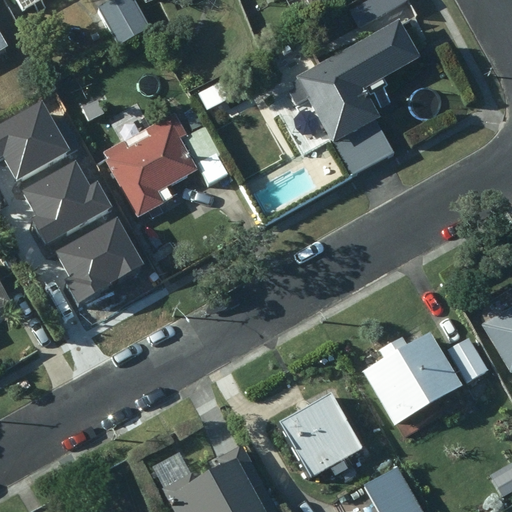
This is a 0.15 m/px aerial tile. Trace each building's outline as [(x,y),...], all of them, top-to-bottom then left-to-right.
[(18,0),(24,11),(43,0),(18,0)] [(151,30),(133,0),(112,0),(96,10),(118,48),(151,30)] [(331,0),(292,0),(302,17),(331,0)] [(423,59),(401,23),(297,79),(299,82),(293,84),(295,90),(288,94),(295,107),(308,100),(333,146),(382,119),(366,90),(423,59)] [(95,95),(79,103),(89,122),(105,114),(95,95)] [(188,137),(175,115),(104,153),(108,161),(105,163),(137,221),(167,205),(160,193),(199,172),(197,169),(220,156),(205,128),(188,137)] [(41,215),(8,234),(41,293),(75,274),(67,259),(108,236),(69,167),(27,191),(41,215)] [(0,311),(12,306),(0,283),(0,311)] [(511,308),(483,326),(511,374),(511,308)] [(364,374),(396,427),(464,389),(462,386),(489,371),(470,339),(443,354),(431,335),(408,348),(403,339),(379,352),(385,362),(364,374)] [(364,451),(333,396),(281,424),(314,480),(331,470),(336,478),(347,472),(342,463),(364,451)] [(277,511),(243,448),(215,463),(220,471),(196,484),(192,475),(161,492),(172,511),(277,511)] [(422,511),(398,469),(364,488),(377,511),(422,511)]
